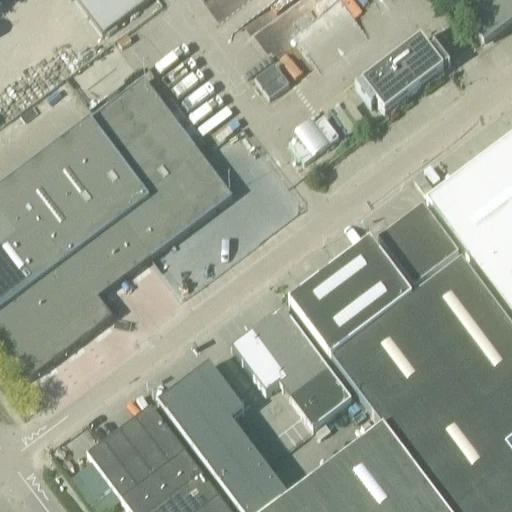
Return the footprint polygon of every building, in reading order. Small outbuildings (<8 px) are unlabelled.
[(146,0),(70,0),(102,42),(151,5),(146,0)] [(511,0),(445,0),(455,14),(483,51),(511,29),(511,0)] [(433,49),(427,54),(420,44),(357,92),(356,90),(354,91),(371,113),(372,112),(371,110),(375,107),(384,118),(447,70),(448,72),(450,71),(433,49)] [(273,70),(254,84),(268,104),(287,89),(273,70)] [(98,304),(232,203),(144,85),(0,193),(0,346),(29,386),(113,323),(98,304)] [(289,150),(305,171),(339,144),(323,123),(289,150)] [(511,143),(426,208),(511,322),(511,143)] [(414,295),(458,261),(422,213),(378,247),(414,295)] [(328,364),(369,333),(409,303),(370,250),(329,281),(288,311),(328,364)] [(511,511),(511,462),(506,454),(511,449),(511,335),(461,268),(412,306),(409,303),(369,333),(328,364),(382,436),(379,438),(434,511),(511,511)] [(289,406),(328,377),(282,316),(230,355),(266,401),(279,392),(289,406)] [(231,427),(244,418),(209,371),(158,410),(203,470),(242,442),(231,427)] [(313,437),(351,408),(328,377),(289,406),(313,437)] [(169,472),(185,460),(151,415),(135,427),(169,472)] [(153,483),(169,472),(135,427),(119,439),(153,483)] [(434,511),(379,438),(281,511),(434,511)] [(137,495),(153,483),(119,439),(103,450),(137,495)] [(234,511),(274,511),(287,502),(242,442),(203,470),(234,511)] [(121,507),(137,495),(103,450),(87,463),(121,507)] [(124,511),(161,511),(202,482),(185,460),(169,472),(153,483),(137,495),(121,507),(124,511)] [(208,511),(219,505),(202,482),(161,511),(208,511)]
